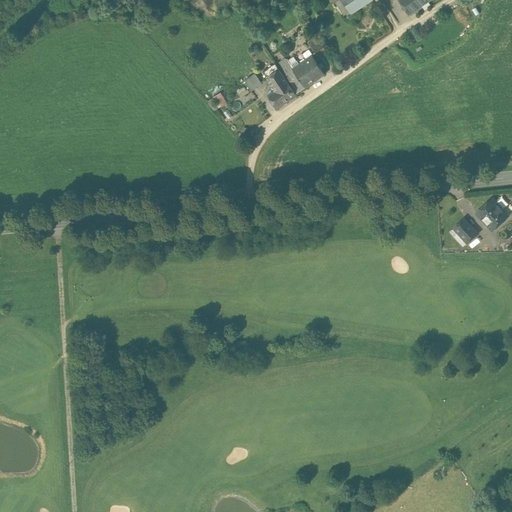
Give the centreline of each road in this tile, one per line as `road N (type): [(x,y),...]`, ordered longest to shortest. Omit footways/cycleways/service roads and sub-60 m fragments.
road 1 (residential): [(253,203),(250,148),(266,125),(453,0)]
road 2 (unclassified): [(56,221),(74,511)]
road 3 (secondary): [(511,177),(253,203)]
road 4 (secondary): [(253,203),(56,221)]
